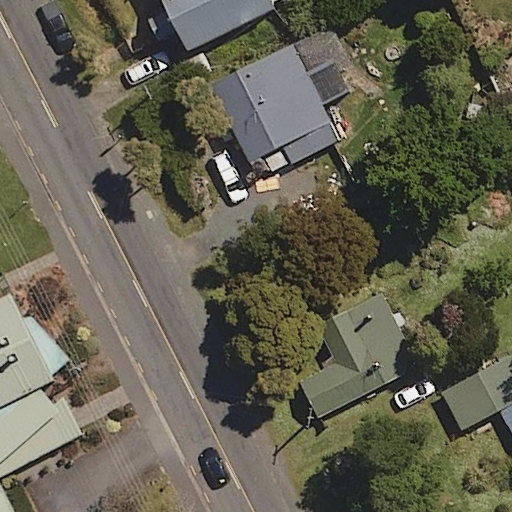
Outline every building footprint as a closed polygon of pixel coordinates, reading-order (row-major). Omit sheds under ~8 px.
[(163,0),(188,50),(275,8),(273,3),(279,0),(163,0)] [(290,47),(211,86),(249,163),(264,156),(272,172),(337,140),(290,47)] [(422,368),(384,292),(320,324),(340,363),(302,382),(321,419),(422,368)] [(14,511),(0,484),(0,477),(80,437),(10,298),(0,303),(0,511),(14,511)] [(511,407),(511,356),(445,391),(467,432),(511,407)]
